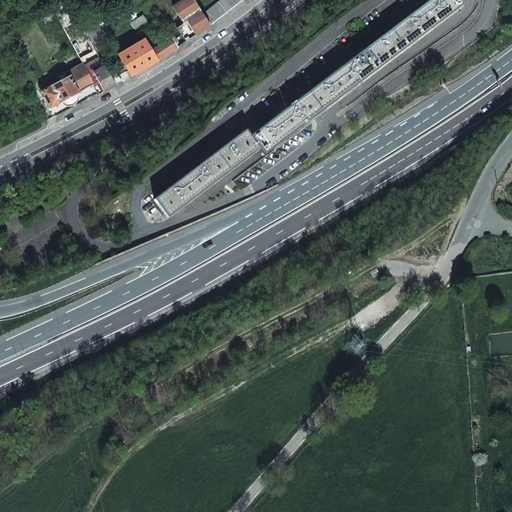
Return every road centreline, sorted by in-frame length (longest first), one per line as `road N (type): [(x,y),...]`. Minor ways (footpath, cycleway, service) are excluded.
road 1 (residential): [(490,0),(469,35),(253,189),(117,246),(94,245),(71,225),(64,209),(70,181),(161,115),(191,64)]
road 2 (trunk): [(0,375),(326,207),(511,87)]
road 3 (trunk): [(416,122),(173,269),(0,351)]
road 4 (unclassified): [(511,142),(449,273),(392,326),(232,511)]
road 5 (trunk): [(416,122),(183,241),(0,312)]
road 6 (track): [(449,273),(292,353),(128,451),(83,511)]
road 7 (secondary): [(191,64),(0,171)]
